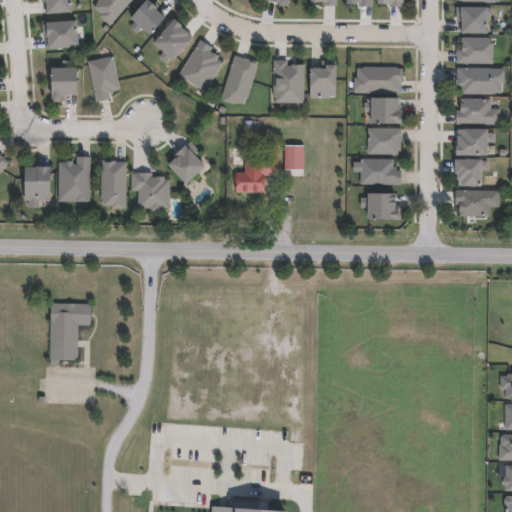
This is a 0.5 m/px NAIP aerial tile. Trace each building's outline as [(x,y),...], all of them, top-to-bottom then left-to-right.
[(68,0),(69,12),(41,14),(41,3),(38,3),(37,0),(68,0)] [(131,0),(108,27),(97,17),(99,15),(92,9),(96,4),(95,3),(97,0),(131,0)] [(161,19),(147,36),(137,28),(132,34),(125,29),(130,23),(126,20),(142,0),(144,0),(154,8),(152,11),(161,19)] [(490,17),(490,33),(461,33),(461,22),(458,22),(458,8),(494,8),(494,17),(490,17)] [(188,39),(169,61),(166,58),(161,64),(154,58),(159,53),(149,44),(170,20),(178,27),(176,28),(183,34),(183,35),(188,39)] [(75,22),(77,48),(44,50),(43,39),(40,39),(40,26),(45,26),(45,24),(75,22)] [(495,44),(495,64),(458,63),(458,50),(463,50),(464,38),(492,38),(492,44),(495,44)] [(207,52),(210,54),(211,53),(216,57),(215,60),(221,64),(202,93),(176,75),(199,41),(210,48),(207,52)] [(256,64),(245,101),(242,100),(241,105),(233,103),(232,106),(218,102),(232,57),(256,64)] [(108,102),(93,105),(85,64),(110,59),(117,93),(109,94),(109,97),(107,97),(108,102)] [(285,61),(285,66),(290,66),(290,65),(305,65),(305,89),(303,89),(303,103),(273,103),(273,98),(271,98),(272,60),(285,61)] [(333,66),(332,100),(306,99),(307,69),(310,70),(310,68),(317,69),(317,70),(322,70),(322,66),(333,66)] [(395,68),(395,69),(400,69),(400,82),(399,82),(399,94),(352,93),(352,78),(355,78),(355,68),(361,68),(361,67),(395,68)] [(60,103),(46,103),(46,68),(71,68),(71,95),(60,95),(60,103)] [(503,83),(503,93),(496,93),(496,95),(463,94),(463,87),(458,87),(458,79),(459,79),(459,69),(506,69),(506,83),(503,83)] [(394,99),(394,116),(397,116),(397,125),(366,125),(366,113),(358,113),(358,104),(366,104),(366,99),(394,99)] [(492,99),(492,109),(502,109),(501,125),(458,125),(458,111),(462,111),(462,99),(492,99)] [(491,129),(491,134),(497,134),(497,143),(491,143),(491,156),(458,156),(459,146),(460,146),(460,130),(467,130),(467,129),(491,129)] [(397,156),(364,156),(364,130),(398,130),(398,144),(397,144),(397,156)] [(186,143),(196,153),(191,157),(201,167),(183,185),(164,165),(172,158),(171,156),(182,146),(186,143)] [(304,171),(285,171),(285,146),(304,146),(304,171)] [(261,193),(234,194),(231,188),(231,185),(232,174),(241,173),(241,168),(225,167),(224,161),(227,150),(243,150),(244,159),(277,161),(276,177),(261,177),(261,193)] [(0,155),(1,154),(10,164),(0,173),(0,155)] [(88,159),(87,203),(56,203),(56,164),(64,164),(64,162),(70,162),(70,166),(74,166),(74,158),(88,159)] [(391,160),(391,168),(393,168),(393,172),(398,172),(398,184),(389,184),(389,186),(357,185),(357,172),(350,172),(350,163),(357,163),(357,160),(391,160)] [(123,162),(122,210),(109,209),(109,207),(100,207),(100,201),(97,201),(98,166),(99,166),(99,161),(112,161),(112,162),(123,162)] [(484,171),(484,186),(466,186),(466,180),(460,180),(460,175),(457,175),(457,161),(490,161),(490,171),(484,171)] [(52,168),(51,201),(40,201),(40,209),(30,209),(30,201),(26,201),(26,168),(38,168),(38,167),(52,168)] [(151,174),(151,178),(163,178),(163,181),(168,181),(168,210),(161,210),(161,213),(149,213),(149,210),(137,209),(137,192),(130,192),(130,175),(137,175),(137,174),(151,174)] [(501,191),(501,207),(491,207),(491,217),(461,216),(461,205),(457,205),(457,191),(501,191)] [(392,196),(392,212),(397,212),(397,223),(365,222),(365,210),(357,210),(357,200),(365,201),(365,196),(392,196)] [(56,367),(47,367),(48,325),(46,315),(49,306),(89,307),(89,326),(76,325),(75,362),(57,362),(56,367)]
